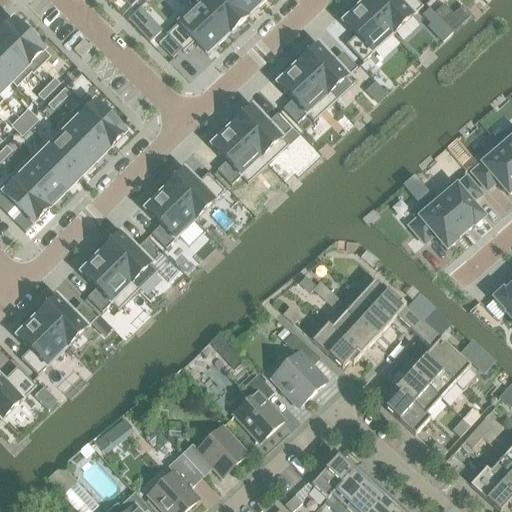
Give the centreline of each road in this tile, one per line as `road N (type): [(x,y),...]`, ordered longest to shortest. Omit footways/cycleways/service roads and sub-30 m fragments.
road 1 (residential): [(185,124),(21,287)]
road 2 (residential): [(319,0),(185,124)]
road 3 (residential): [(60,0),(185,124)]
road 4 (residential): [(442,511),(339,415)]
road 5 (residential): [(339,415),(241,511)]
